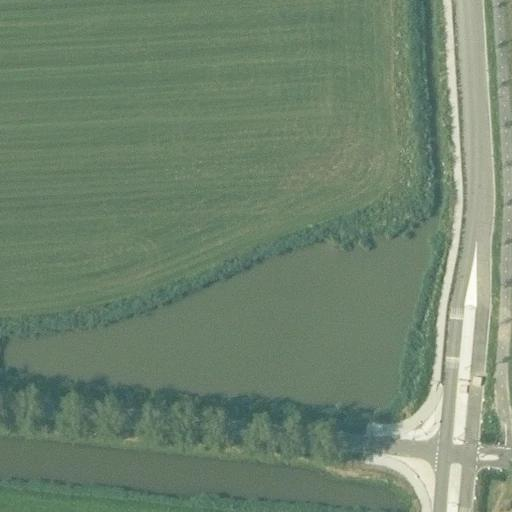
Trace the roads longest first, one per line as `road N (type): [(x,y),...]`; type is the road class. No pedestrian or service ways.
road 1 (unclassified): [(0,406),(442,453)]
road 2 (unclassified): [(465,0),(482,201),(472,283)]
road 3 (unclassified): [(470,457),(481,314),(472,283)]
road 4 (unclassified): [(472,283),(455,314),(442,453)]
